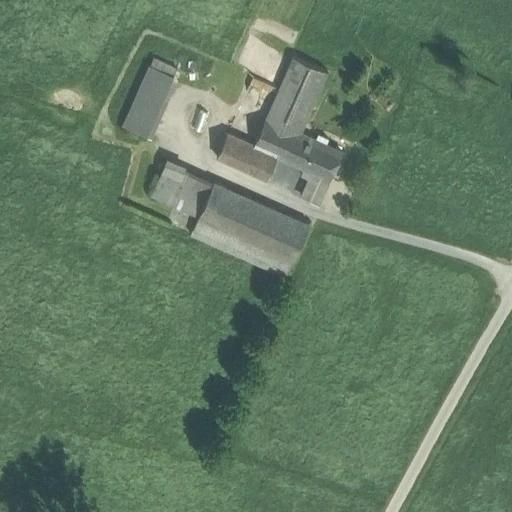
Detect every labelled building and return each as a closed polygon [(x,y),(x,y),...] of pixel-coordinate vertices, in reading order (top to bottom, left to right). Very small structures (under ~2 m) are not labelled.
[(267,115),(302,131),(330,70),(295,53),(267,115)] [(176,70),(151,59),(122,124),(147,135),(176,70)] [(189,127),(200,131),(209,108),(197,104),(189,127)] [(289,157),(302,131),(267,115),(254,142),(280,153),(289,157)] [(280,153),(254,142),(229,130),(218,156),(268,177),(280,153)] [(328,137),(319,133),(318,138),(302,131),(289,157),(312,168),(332,177),(344,150),(327,143),(328,137)] [(199,214),(216,180),(168,157),(152,193),(199,214)] [(320,202),(332,177),(312,168),(300,193),(320,202)] [(199,214),(191,232),(284,276),(310,222),(216,180),(199,214)]
